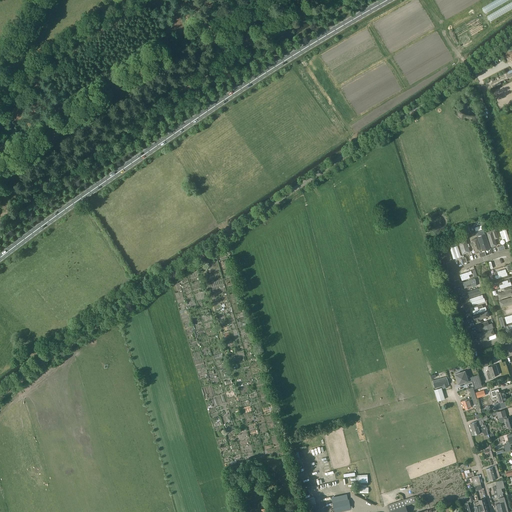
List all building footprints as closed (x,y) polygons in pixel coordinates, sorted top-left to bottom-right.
[(487,231),(491,246),(497,244),(495,238),(498,237),(495,228),(487,231)] [(476,231),(482,250),(491,247),(484,229),(476,231)] [(455,234),(448,236),(449,240),(448,240),(449,243),(454,241),(454,239),(456,238),(455,234)] [(473,245),(475,251),(481,249),(477,237),(471,238),(472,241),(470,242),(471,245),(473,245)] [(459,241),(463,253),(470,251),(466,239),(459,241)] [(449,244),(453,258),(461,255),(456,241),(449,244)] [(448,260),(452,259),(448,247),(441,249),(443,255),(446,254),(448,260)] [(495,275),(496,278),(508,274),(506,268),(497,271),(498,274),(495,275)] [(471,270),(460,273),(462,280),(470,277),(469,274),(472,273),(471,270)] [(462,282),(464,288),(471,286),(470,283),(476,281),(475,277),(462,282)] [(499,283),(500,287),(511,284),(510,280),(508,280),(508,278),(502,280),(503,282),(499,283)] [(466,290),(468,297),(483,292),(480,286),(466,290)] [(511,287),(497,292),(499,298),(511,293),(511,287)] [(472,301),(473,305),(485,301),(483,293),(469,297),(471,301),(472,301)] [(511,295),(499,300),(501,307),(511,303),(511,295)] [(472,309),(474,313),(487,309),(485,305),(478,307),(478,305),(474,306),(475,308),(472,309)] [(472,315),(474,321),(475,320),(476,323),(482,321),(481,319),(489,316),(487,310),(472,315)] [(481,323),(483,330),(493,327),(491,320),(481,323)] [(480,339),(494,334),(493,329),(478,333),(480,339)] [(488,367),(490,372),(487,373),(489,379),(495,377),(494,376),(499,374),(496,365),(488,367)] [(458,384),(467,381),(468,382),(472,381),(475,389),(482,386),(478,375),(467,379),(464,371),(455,374),(458,384)] [(446,377),(439,379),(432,381),(434,388),(442,386),(443,389),(449,387),(448,384),(446,377)] [(462,401),(464,409),(476,406),(478,413),(481,413),(478,405),(473,387),(469,389),(472,399),(470,400),(469,398),(462,401)] [(437,401),(444,399),(441,388),(434,390),(437,401)] [(499,402),(507,400),(504,390),(499,392),(498,389),(491,391),(493,397),(497,396),(499,402)] [(511,417),(511,416),(507,418),(506,415),(499,418),(500,423),(505,422),(507,428),(511,426),(511,417)] [(483,426),(485,425),(485,424),(484,425),(484,422),(481,423),(481,420),(470,424),(472,431),(476,430),(475,429),(476,428),(476,427),(482,425),(483,426)] [(476,430),(472,431),(473,435),(482,432),(483,432),(484,436),(488,434),(485,425),(483,426),(482,425),(476,427),(476,428),(475,429),(476,430)] [(498,471),(496,465),(493,466),(493,467),(486,469),(488,477),(492,476),(491,474),(492,473),(492,472),(498,470),(498,471)] [(500,477),(498,471),(498,470),(492,472),(492,473),(491,474),(492,476),(488,477),(489,481),(500,477)] [(478,475),(472,477),(474,486),(481,484),(478,475)] [(508,511),(505,502),(502,492),(501,488),(504,487),(503,480),(495,482),(497,488),(496,488),(498,494),(499,498),(499,499),(500,500),(501,502),(500,502),(502,511),(508,511)] [(305,500),(308,511),(310,511),(317,510),(315,504),(316,503),(314,497),(305,500)] [(413,497),(387,506),(389,511),(407,511),(405,505),(415,502),(413,497)] [(482,511),(488,511),(484,499),(479,500),(482,511)] [(348,500),(333,503),(334,511),(339,511),(350,510),(348,500)]
